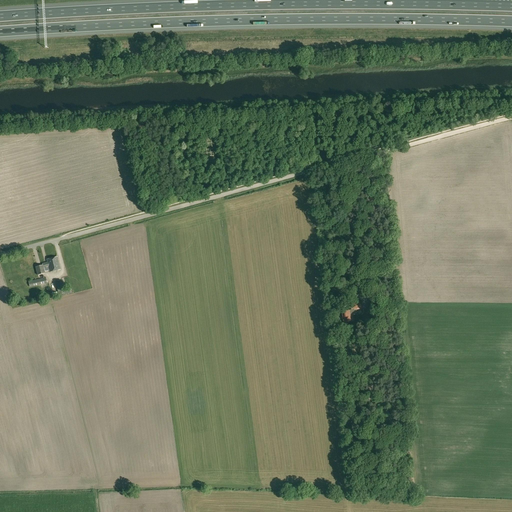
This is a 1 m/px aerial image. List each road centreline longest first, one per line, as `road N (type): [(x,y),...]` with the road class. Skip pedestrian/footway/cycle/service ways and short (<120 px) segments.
road 1 (motorway): [(0,31),(225,20),(511,21)]
road 2 (unclassified): [(404,146),(58,238)]
road 3 (motorway): [(288,4),(0,16)]
road 4 (motorway): [(511,5),(288,4)]
road 5 (track): [(359,158),(351,221),(362,299)]
